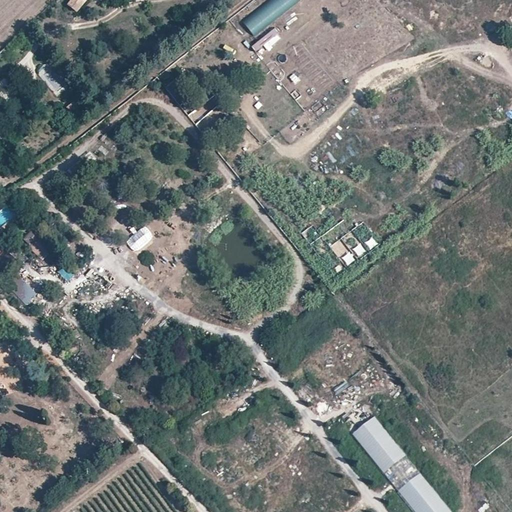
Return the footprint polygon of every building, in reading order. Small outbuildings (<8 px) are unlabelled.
[(77,13),(87,0),(71,0),(67,5),(77,13)] [(280,23),(251,47),(257,55),(287,31),(280,23)] [(66,106),(70,113),(78,108),(74,101),(66,106)] [(38,261),(49,255),(34,230),(23,236),(38,261)] [(63,267),(57,273),(69,282),(74,275),(63,267)] [(12,297),(30,305),(37,290),(18,282),(12,297)] [(348,427),(356,425),(353,415),(346,417),(348,427)] [(381,473),(405,457),(376,416),(353,432),(381,473)] [(451,511),(420,473),(397,491),(414,511),(451,511)]
